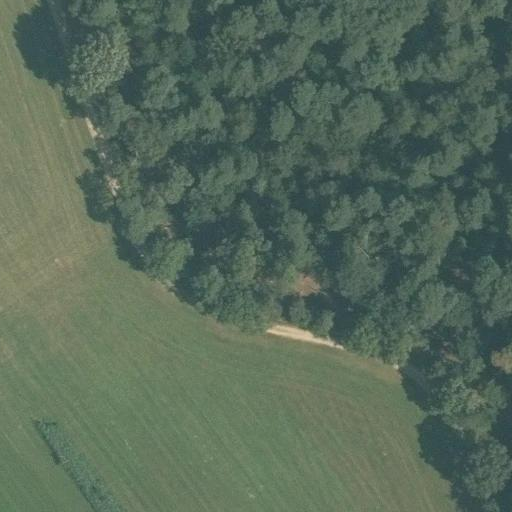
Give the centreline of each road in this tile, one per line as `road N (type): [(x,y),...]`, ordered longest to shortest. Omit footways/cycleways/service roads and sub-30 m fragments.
road 1 (track): [(501,511),(452,400),(427,381),(204,310),(168,282),(153,251)]
road 2 (track): [(153,251),(126,201),(51,0)]
